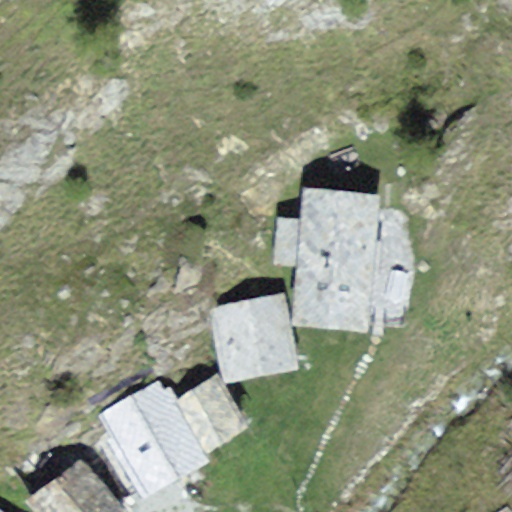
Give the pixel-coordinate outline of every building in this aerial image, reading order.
[(376,197),(307,190),(304,222),(280,220),(277,261),(303,263),(298,320),(363,326),(370,255),(376,197)] [(281,297),(216,309),(229,377),(261,371),(293,365),(281,297)] [(216,379),(180,400),(208,447),(217,442),(243,427),(216,379)] [(202,458),(158,384),(104,415),(148,490),(175,474),(202,458)] [(121,511),(82,462),(35,500),(44,511),(121,511)]
